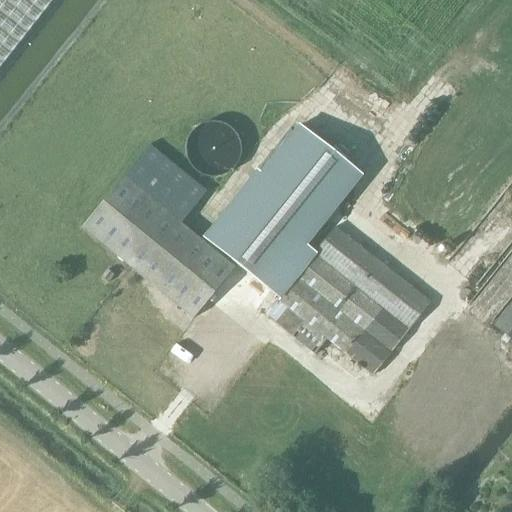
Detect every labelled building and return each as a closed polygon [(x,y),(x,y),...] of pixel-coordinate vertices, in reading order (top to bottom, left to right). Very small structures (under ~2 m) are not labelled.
[(0,0),(0,71),(56,0),(0,0)] [(230,145),(230,144),(229,139),(228,135),(225,130),(222,126),(218,123),(214,122),(209,120),(203,120),(196,122),(191,125),(188,127),(185,132),(183,135),(182,140),(181,145),(182,149),(183,154),(188,161),(192,164),(196,166),(203,168),(208,168),(213,167),(218,165),(222,162),(225,159),(227,155),(229,150),(230,145)] [(305,133),(213,245),(264,288),(263,290),(277,302),(265,317),(311,355),(325,338),(371,376),(418,318),(430,303),(333,227),(300,269),(293,263),(361,179),(305,133)] [(147,146),(76,232),(187,323),(230,270),(177,226),(204,193),(147,146)] [(511,301),(495,322),(511,335),(511,301)] [(142,326),(126,345),(152,366),(164,352),(167,348),(166,347),(173,338),(177,333),(166,325),(163,329),(157,325),(148,318),(142,326)] [(223,425),(255,451),(256,452),(272,432),(267,428),(272,422),(269,419),(279,407),(371,482),(398,448),(271,342),(253,366),(233,390),(245,400),(239,406),(238,406),(223,425)]
